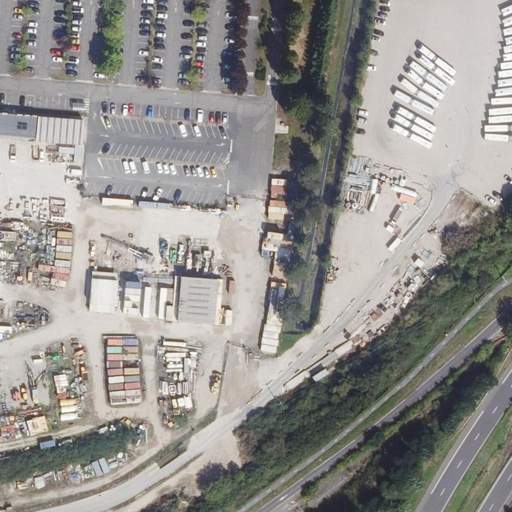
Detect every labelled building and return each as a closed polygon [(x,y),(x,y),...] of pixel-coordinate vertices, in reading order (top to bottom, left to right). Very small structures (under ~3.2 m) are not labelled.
[(0,132),(36,136),(37,118),(0,114),(0,132)] [(82,122),(37,118),(36,136),(35,142),(80,146),(82,122)] [(272,171),(270,204),(286,205),(287,172),(272,171)] [(276,261),(291,261),(292,243),(277,242),(276,261)] [(117,272),(90,271),(87,314),(115,316),(117,272)] [(218,280),(178,277),(174,322),(214,326),(218,280)] [(156,292),(155,308),(169,308),(169,293),(156,292)] [(268,300),(263,348),(278,349),(282,311),(279,311),(280,301),(268,300)] [(140,402),(137,341),(105,343),(108,404),(140,402)] [(11,357),(0,356),(0,369),(11,369),(11,357)] [(10,376),(0,376),(0,387),(11,387),(10,376)] [(419,442),(414,436),(408,441),(413,447),(419,442)]
